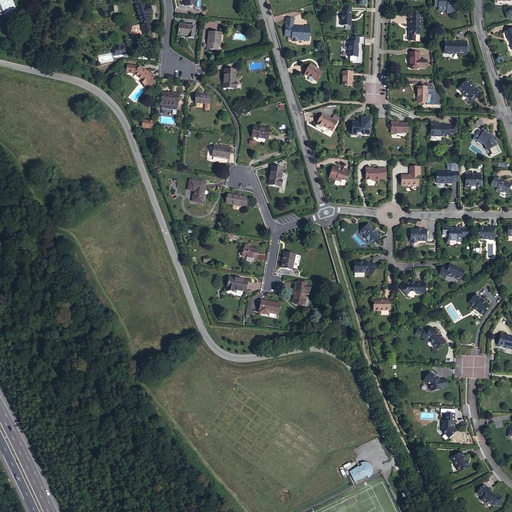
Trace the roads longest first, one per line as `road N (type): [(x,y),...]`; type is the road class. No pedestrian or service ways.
road 1 (unclassified): [(0,64),(80,83),(117,110),(214,352),(240,359),(311,348),(343,359),(422,511)]
road 2 (residential): [(259,0),(326,213)]
road 3 (residential): [(478,0),(479,35),(511,139)]
road 4 (residential): [(511,485),(491,462),(475,424),(474,366)]
